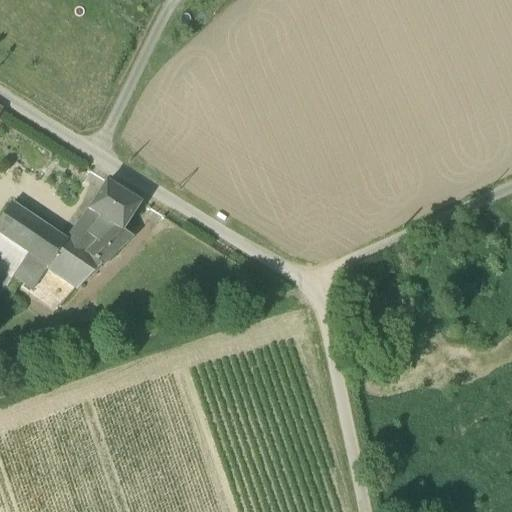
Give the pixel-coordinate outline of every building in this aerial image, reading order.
[(89,211),(89,212),(123,232),(141,204),(107,183),(89,211)] [(0,235),(29,255),(49,268),(67,242),(12,205),(0,221),(0,235)] [(89,212),(67,242),(102,266),(131,237),(123,232),(89,212)] [(0,270),(13,279),(14,279),(29,255),(0,235),(0,270)] [(77,291),(102,266),(67,242),(49,268),(47,271),(77,291)] [(47,271),(49,268),(29,255),(14,279),(21,284),(32,291),(46,270),(47,271)] [(0,297),(1,296),(13,279),(0,270),(0,297)] [(21,284),(14,279),(13,279),(1,296),(10,302),(21,284)] [(0,300),(8,305),(10,302),(1,296),(0,297),(0,300)]
